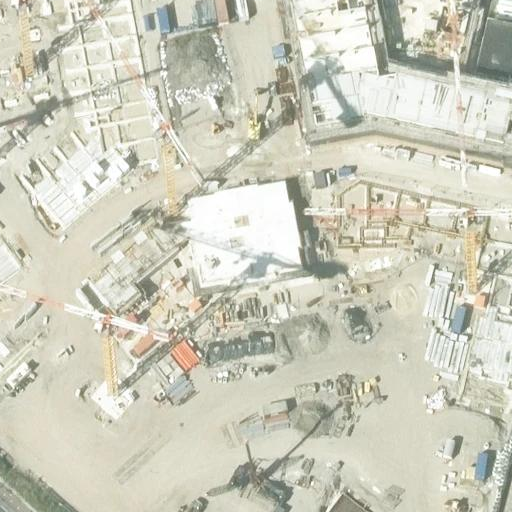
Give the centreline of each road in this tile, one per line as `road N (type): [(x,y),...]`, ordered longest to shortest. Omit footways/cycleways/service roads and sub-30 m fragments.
road 1 (unknown): [(511,339),(478,332),(446,344),(420,376),(387,463),(303,511)]
road 2 (unknown): [(106,362),(193,342),(191,316),(189,301),(173,288),(118,302),(102,322)]
road 3 (unknown): [(433,151),(467,0)]
